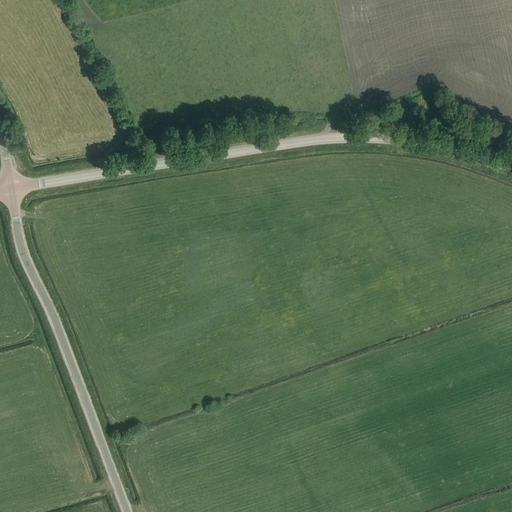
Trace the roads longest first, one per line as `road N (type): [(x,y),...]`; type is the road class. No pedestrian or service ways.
road 1 (unclassified): [(9,188),(349,136),(429,142),(511,168)]
road 2 (unclassified): [(127,511),(19,240),(9,188)]
